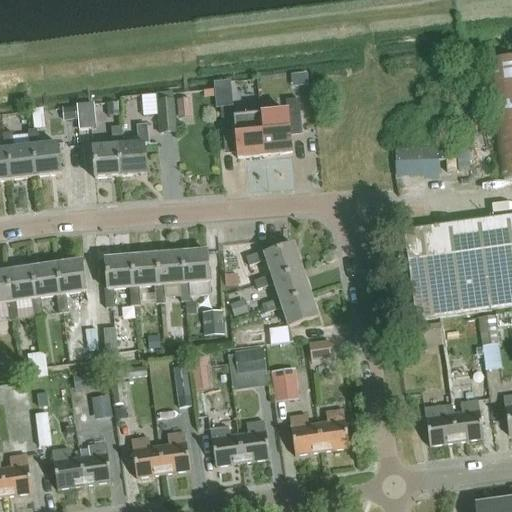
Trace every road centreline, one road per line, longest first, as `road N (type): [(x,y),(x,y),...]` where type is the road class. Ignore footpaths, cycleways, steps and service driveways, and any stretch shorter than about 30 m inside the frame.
road 1 (residential): [(0,233),(316,207)]
road 2 (residential): [(393,489),(351,234),(338,213),(316,207)]
road 3 (residential): [(223,511),(393,489)]
road 4 (residential): [(393,489),(511,471)]
